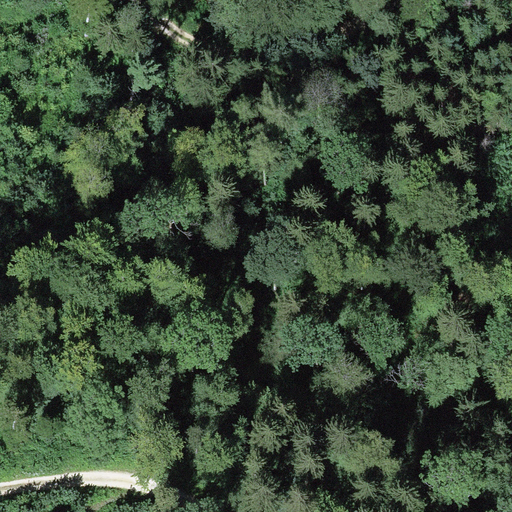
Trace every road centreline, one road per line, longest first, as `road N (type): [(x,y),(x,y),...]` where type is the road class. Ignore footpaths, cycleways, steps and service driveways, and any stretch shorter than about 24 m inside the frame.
road 1 (track): [(122,0),(163,52),(212,66),(269,66),(337,39),(392,0)]
road 2 (track): [(0,488),(121,478),(198,511)]
